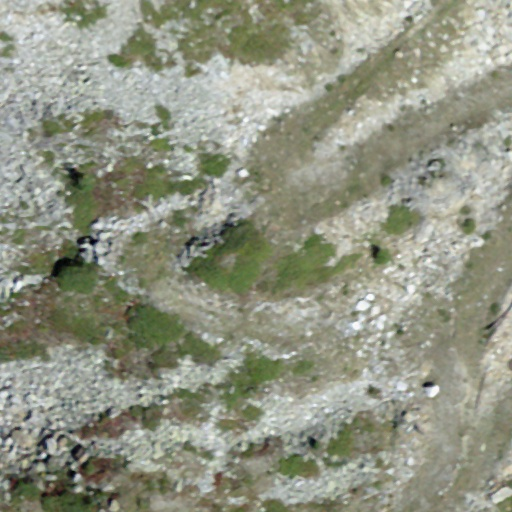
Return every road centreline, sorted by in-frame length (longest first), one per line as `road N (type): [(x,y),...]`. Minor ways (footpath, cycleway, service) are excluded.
road 1 (track): [(511,82),(343,171),(296,173),(301,134),(442,0)]
road 2 (track): [(372,511),(501,393),(471,301),(511,229)]
